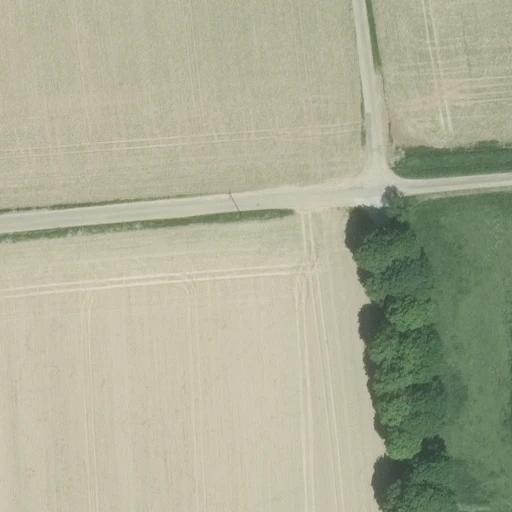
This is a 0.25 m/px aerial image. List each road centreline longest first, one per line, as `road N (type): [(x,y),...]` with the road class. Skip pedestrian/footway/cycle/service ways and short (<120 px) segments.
road 1 (residential): [(379,192),(0,224)]
road 2 (unclassified): [(427,511),(379,192)]
road 3 (unclassified): [(379,192),(356,0)]
road 4 (residential): [(511,182),(379,192)]
